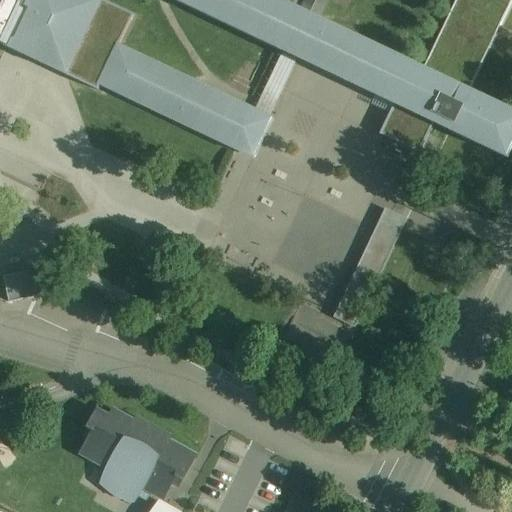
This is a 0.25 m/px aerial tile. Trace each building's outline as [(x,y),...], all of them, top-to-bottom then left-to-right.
[(0,0),(0,45),(6,48),(6,49),(98,92),(100,87),(254,160),(273,120),(120,47),(134,17),(98,0),(0,0)] [(307,0),(301,12),(275,0),(171,0),(394,106),(434,124),(507,159),(511,149),(511,112),(469,92),(423,70),(319,21),(329,0),(307,0)] [(511,0),(456,0),(423,70),(469,92),(511,0)] [(434,124),(394,106),(380,136),(420,155),(434,124)] [(382,217),(334,319),(355,329),(403,228),(382,217)] [(32,272),(3,278),(8,303),(37,297),(32,272)] [(169,438),(137,420),(135,424),(123,417),(121,421),(112,415),(110,419),(97,412),(89,427),(95,430),(83,451),(94,457),(92,460),(111,471),(105,480),(136,496),(141,487),(152,494),(154,490),(165,496),(176,475),(183,479),(194,460),(176,451),(178,447),(167,441),(169,438)]
